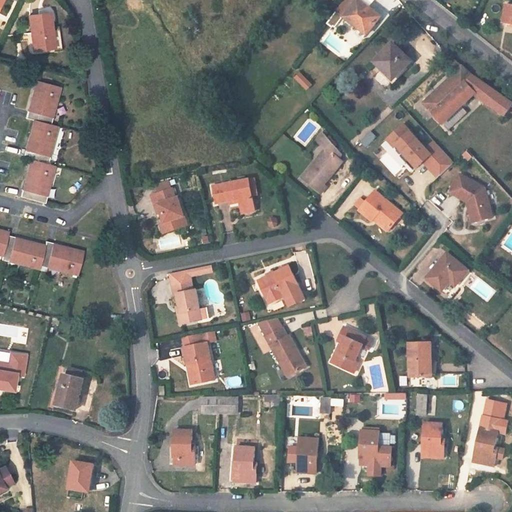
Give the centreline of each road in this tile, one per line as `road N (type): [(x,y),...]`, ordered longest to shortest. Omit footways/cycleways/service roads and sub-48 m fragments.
road 1 (residential): [(511,377),(336,234),(132,277)]
road 2 (unclassified): [(128,503),(144,404),(132,277)]
road 3 (residential): [(331,503),(128,503)]
road 4 (unclassified): [(115,188),(80,0)]
road 5 (residential): [(492,504),(331,503)]
road 6 (residential): [(0,205),(68,223),(115,188)]
